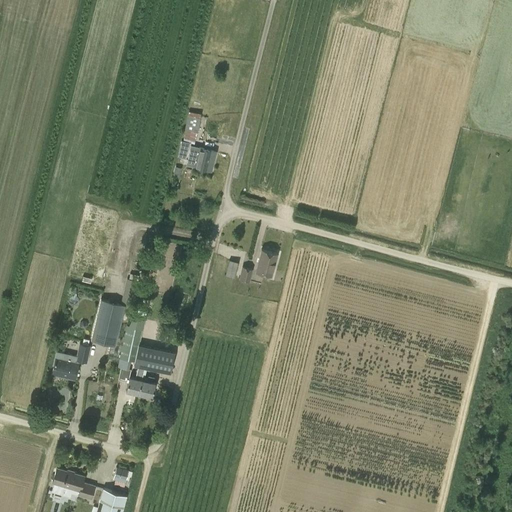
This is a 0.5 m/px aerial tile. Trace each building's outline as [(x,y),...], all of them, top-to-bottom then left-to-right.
[(184,129),(182,137),(184,137),(183,140),(189,142),(195,143),(197,131),(197,132),(201,113),(196,112),(188,111),(185,129),(184,129)] [(189,142),(183,140),(182,140),(181,146),(180,149),(179,156),(185,157),(189,142)] [(193,146),(188,165),(194,167),(211,171),(216,152),(199,147),(193,146)] [(271,275),(277,253),(261,249),(255,271),(271,275)] [(229,259),(225,274),(235,276),(238,261),(229,259)] [(252,268),(242,266),(239,278),(249,281),(252,268)] [(115,345),(125,304),(100,298),(90,339),(115,345)] [(118,379),(128,381),(130,370),(134,371),(135,366),(137,366),(135,378),(130,376),(126,391),(151,397),(155,382),(158,370),(170,373),(175,351),(154,347),(140,344),(142,328),(127,325),(118,367),(120,367),(118,379)] [(82,344),(79,357),(57,352),(52,374),(74,379),(79,360),(87,362),(90,346),(82,344)] [(74,473),(74,471),(68,469),(67,471),(57,467),(52,483),(79,491),(78,494),(91,498),(95,485),(83,482),(84,476),(74,473)] [(116,467),(113,479),(125,482),(128,470),(116,467)] [(103,488),(95,511),(121,511),(127,495),(103,488)]
